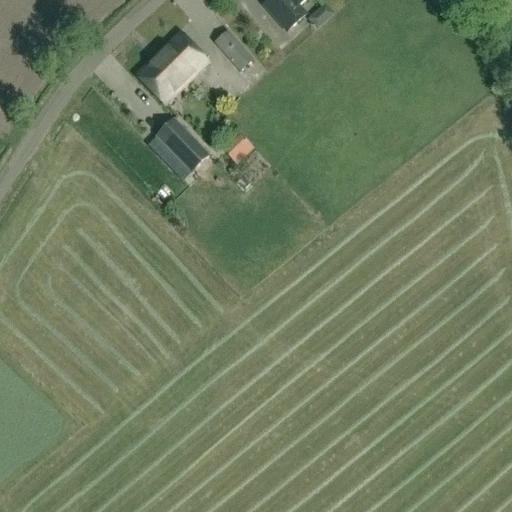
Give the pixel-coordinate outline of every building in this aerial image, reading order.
[(286,34),(307,15),(299,6),(306,0),(267,0),(261,6),(286,34)] [(315,18),(321,28),(336,18),(330,9),(315,18)] [(240,74),(253,63),(228,34),(215,46),(240,74)] [(168,61),(190,83),(208,65),(180,36),(158,58),(164,65),(168,61)] [(165,107),(190,83),(168,61),(164,65),(158,58),(137,79),(165,107)] [(191,175),(209,157),(174,121),(155,138),(191,175)] [(239,169),(246,186),(264,178),(257,162),(239,169)]
